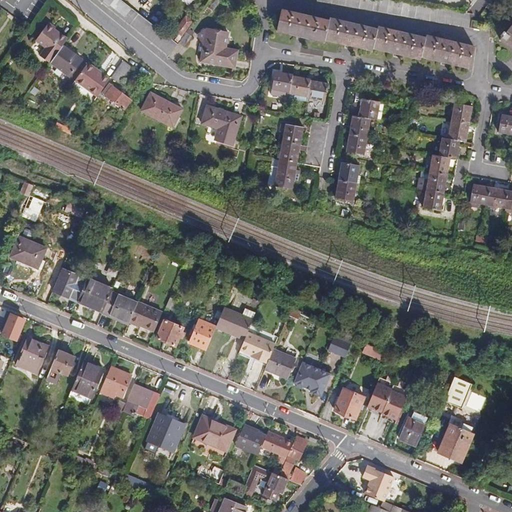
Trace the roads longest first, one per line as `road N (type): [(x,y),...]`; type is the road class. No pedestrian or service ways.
road 1 (residential): [(0,297),(350,442)]
road 2 (residential): [(477,89),(484,37),(269,1)]
road 3 (residential): [(80,0),(190,84),(245,93),(265,52)]
road 4 (residential): [(350,442),(511,510)]
road 5 (residential): [(348,68),(477,89)]
road 6 (residential): [(348,68),(318,193)]
